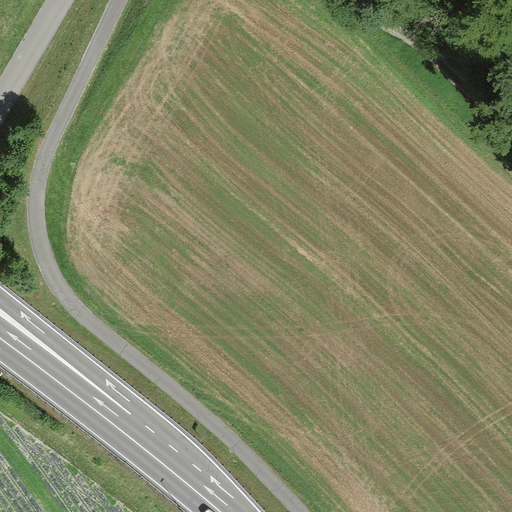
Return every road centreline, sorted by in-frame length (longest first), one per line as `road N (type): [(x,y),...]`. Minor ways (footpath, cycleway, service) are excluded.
road 1 (track): [(114,0),(37,165),(31,201),(46,271),(63,300),(190,404),(296,511)]
road 2 (primary): [(35,362),(218,511)]
road 3 (track): [(337,0),(435,57),(511,64)]
